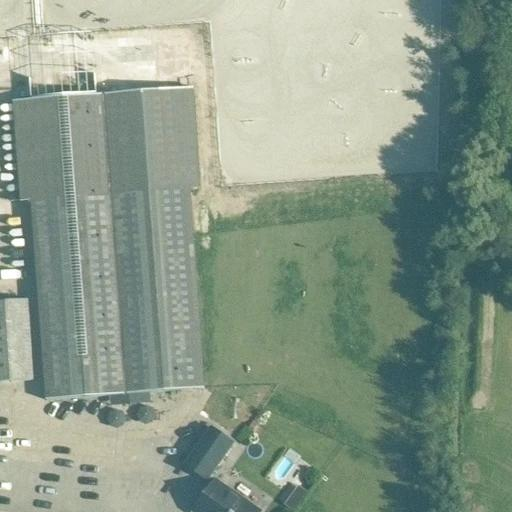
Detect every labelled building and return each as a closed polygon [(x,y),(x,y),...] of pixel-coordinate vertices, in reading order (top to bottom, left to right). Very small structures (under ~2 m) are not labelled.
[(180,48),(181,82),(206,81),(205,47),(180,48)] [(205,390),(190,191),(201,190),(193,89),(15,99),(22,201),(33,200),(48,402),(205,390)] [(10,267),(13,291),(37,288),(35,264),(10,267)] [(478,324),(497,324),(496,291),(478,291),(478,324)] [(28,301),(0,302),(0,383),(33,381),(28,301)] [(476,327),(476,349),(493,349),(492,327),(476,327)] [(185,465),(208,481),(234,444),(211,428),(185,465)] [(261,511),(260,511),(259,511),(256,511),(230,493),(231,491),(216,480),(193,511),(261,511)] [(294,499),(287,508),(292,511),(294,511),(301,504),(294,499)]
